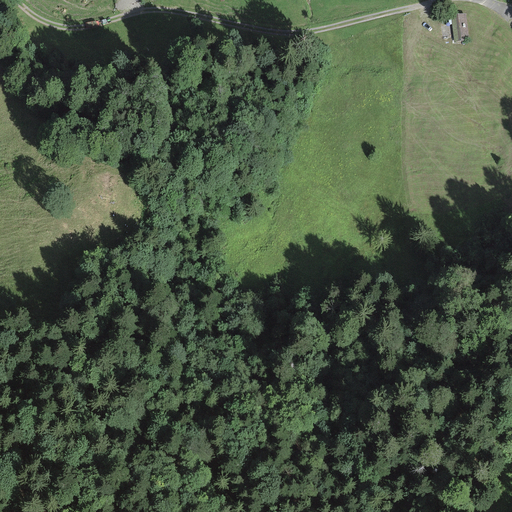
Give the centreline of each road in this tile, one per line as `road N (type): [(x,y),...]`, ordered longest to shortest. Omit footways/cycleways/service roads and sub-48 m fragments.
road 1 (track): [(442,0),(310,33),(170,10),(129,15)]
road 2 (track): [(129,15),(67,29),(16,0)]
